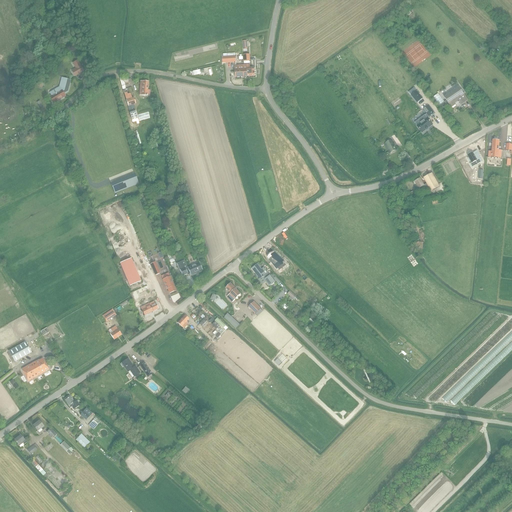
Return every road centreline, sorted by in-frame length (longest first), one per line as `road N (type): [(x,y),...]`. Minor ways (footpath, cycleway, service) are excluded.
road 1 (unclassified): [(511,425),(373,398),(234,266)]
road 2 (unclassified): [(0,432),(234,266)]
road 3 (unclassified): [(60,109),(101,74),(118,71),(266,89)]
road 4 (unclassified): [(332,194),(402,177),(511,118)]
road 5 (unclassified): [(332,194),(266,89)]
road 6 (track): [(432,511),(500,441),(485,421)]
road 7 (unclassified): [(234,266),(332,194)]
